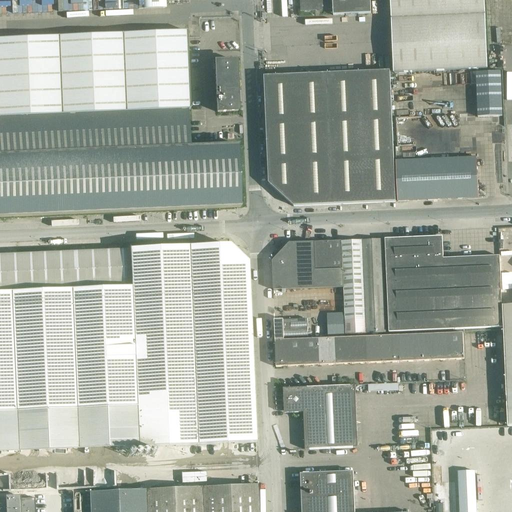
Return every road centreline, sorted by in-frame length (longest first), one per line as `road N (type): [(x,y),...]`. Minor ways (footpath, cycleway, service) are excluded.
road 1 (unclassified): [(270,511),(258,224)]
road 2 (unclassified): [(0,236),(258,224)]
road 3 (unclassified): [(258,224),(511,210)]
road 4 (unclassified): [(258,224),(246,0)]
